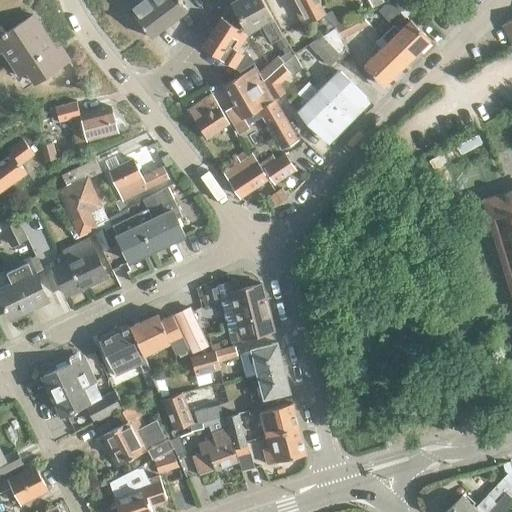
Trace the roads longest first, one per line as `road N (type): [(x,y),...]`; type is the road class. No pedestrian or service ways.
road 1 (residential): [(507,0),(294,219),(258,240)]
road 2 (unclassified): [(7,366),(258,240)]
road 3 (residential): [(258,240),(279,270),(337,490)]
road 4 (residential): [(137,95),(258,240)]
road 5 (residential): [(79,511),(7,366)]
road 6 (residential): [(227,0),(137,95)]
